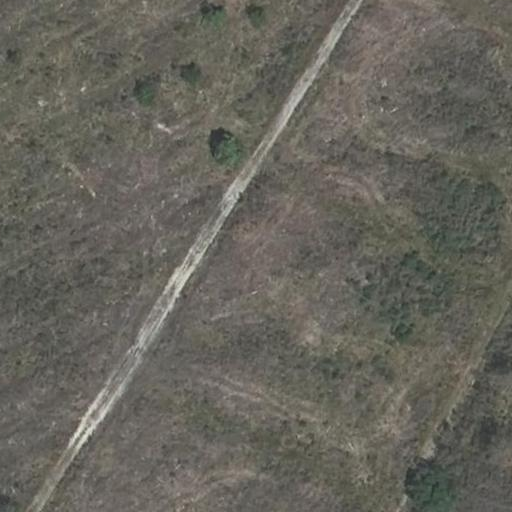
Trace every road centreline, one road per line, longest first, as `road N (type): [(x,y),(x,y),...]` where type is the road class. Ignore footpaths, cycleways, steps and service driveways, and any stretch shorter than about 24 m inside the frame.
road 1 (track): [(359,0),(33,511)]
road 2 (track): [(396,511),(511,297)]
